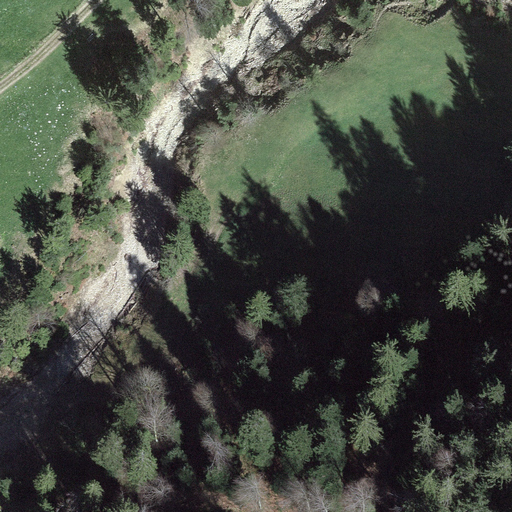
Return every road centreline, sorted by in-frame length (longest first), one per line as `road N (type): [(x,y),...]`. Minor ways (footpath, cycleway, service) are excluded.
road 1 (track): [(384,511),(393,459),(412,418),(473,374),(511,325)]
road 2 (track): [(93,0),(0,82)]
